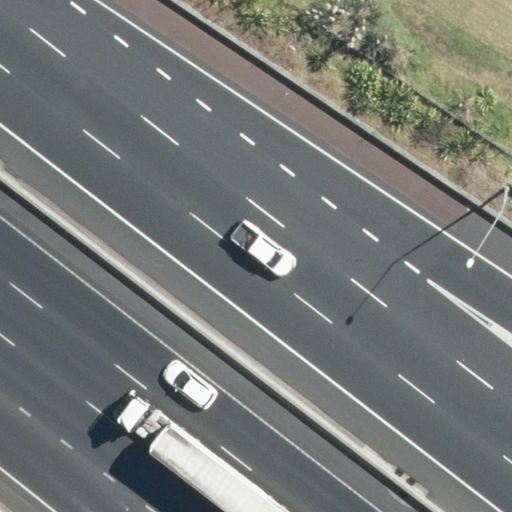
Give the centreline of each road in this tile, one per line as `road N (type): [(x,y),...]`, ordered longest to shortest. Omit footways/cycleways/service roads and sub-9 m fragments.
road 1 (motorway): [(0,91),(511,489)]
road 2 (motorway): [(0,17),(511,300)]
road 3 (motorway): [(306,511),(0,275)]
road 4 (motorway): [(146,511),(0,363)]
